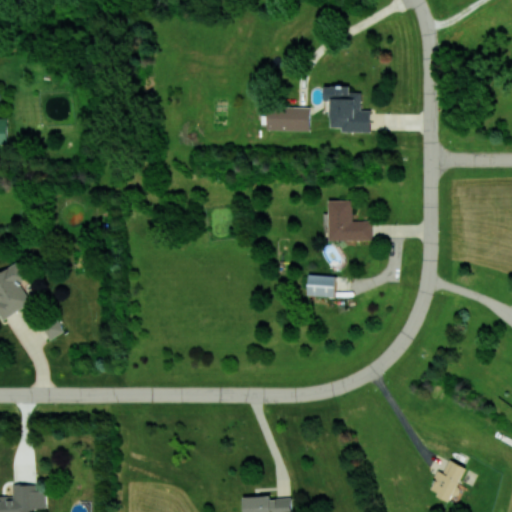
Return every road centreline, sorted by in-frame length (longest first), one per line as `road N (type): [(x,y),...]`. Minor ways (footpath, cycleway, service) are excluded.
road 1 (residential): [(0,394),(325,392),(378,368),(406,339)]
road 2 (residential): [(418,0),(432,57),(431,260),(423,306),(406,339)]
